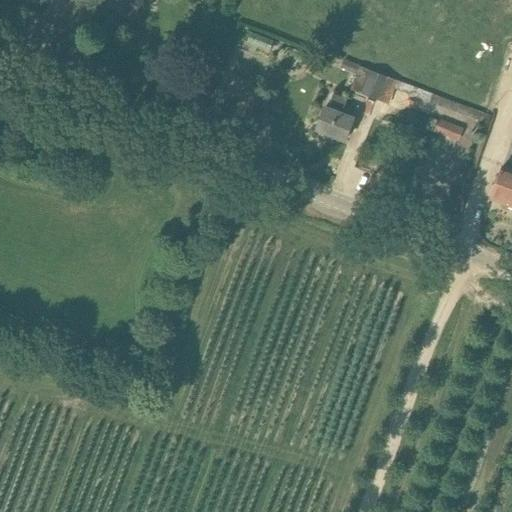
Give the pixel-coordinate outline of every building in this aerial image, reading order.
[(110,0),(109,4),(135,15),(141,0),(110,0)] [(360,67),(361,65),(345,59),(341,68),(357,74),(350,90),(375,100),(377,95),(384,76),(385,74),(372,69),(371,72),(360,67)] [(448,100),(384,76),(377,95),(441,119),(448,100)] [(346,140),(353,122),(354,118),(342,114),(348,99),(334,93),(328,108),(326,107),(317,129),(346,140)] [(490,116),(478,111),(472,126),(484,131),(490,116)] [(430,117),(426,128),(436,132),(441,122),(430,117)] [(511,206),(511,169),(503,166),(491,198),(511,206)]
